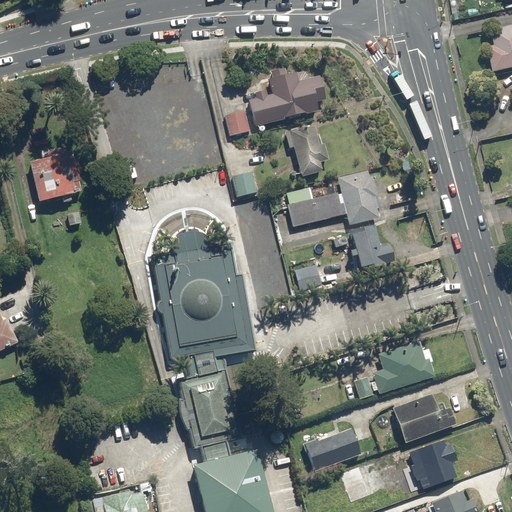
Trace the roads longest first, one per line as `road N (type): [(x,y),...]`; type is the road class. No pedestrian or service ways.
road 1 (primary): [(450,160),(511,370)]
road 2 (primary): [(0,56),(186,16)]
road 3 (primary): [(450,160),(374,50),(336,11)]
road 4 (primary): [(411,9),(450,160)]
road 5 (primary): [(186,16),(336,11)]
